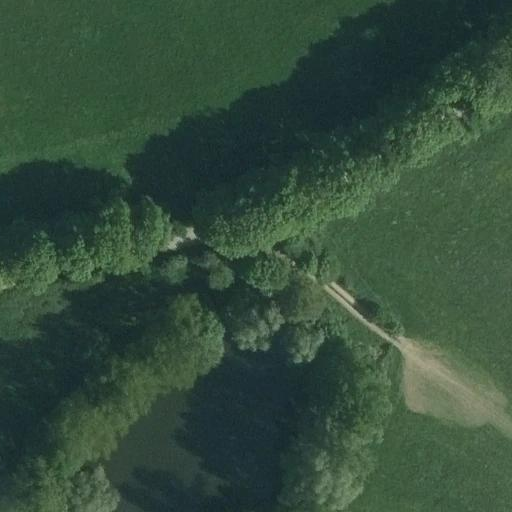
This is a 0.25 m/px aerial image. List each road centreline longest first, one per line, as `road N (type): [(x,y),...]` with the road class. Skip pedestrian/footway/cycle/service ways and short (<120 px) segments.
road 1 (unclassified): [(0,285),(111,239),(254,218),(511,74)]
road 2 (track): [(511,442),(254,218)]
